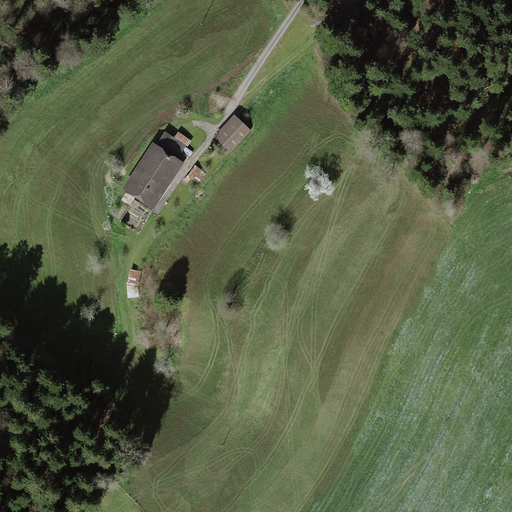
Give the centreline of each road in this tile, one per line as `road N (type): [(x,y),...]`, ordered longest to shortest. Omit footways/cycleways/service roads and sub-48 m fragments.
road 1 (unclassified): [(302,0),(183,170)]
road 2 (track): [(360,0),(222,119)]
